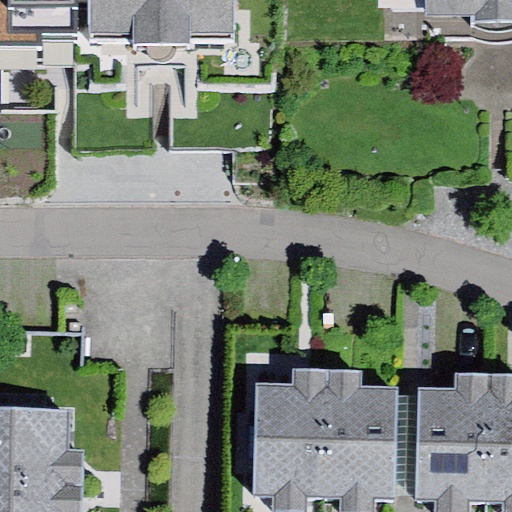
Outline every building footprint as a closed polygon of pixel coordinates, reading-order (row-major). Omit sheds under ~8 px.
[(87,0),(89,49),(161,48),(239,47),(238,0),(87,0)] [(511,0),(379,0),(380,14),(425,15),(425,26),(492,26),(511,25),(511,0)] [(314,376),(292,375),(292,392),(258,391),(257,506),(278,507),(277,511),(307,511),(308,509),(342,509),(341,511),(375,511),(375,509),(395,509),(396,398),(362,397),(363,376),(337,376),(314,376)] [(454,397),(419,397),(418,511),(437,511),(436,511),(511,511),(511,385),(507,385),(470,385),(454,385),(454,397)] [(68,421),(0,419),(0,493),(82,495),(83,462),(68,462),(68,421)] [(399,511),(413,511),(415,420),(401,419),(399,511)] [(81,511),(82,495),(0,493),(0,511),(81,511)]
